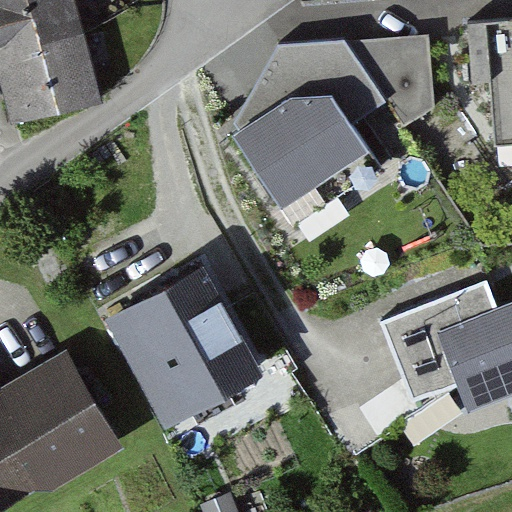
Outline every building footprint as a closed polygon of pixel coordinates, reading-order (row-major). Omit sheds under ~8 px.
[(88,0),(0,0),(0,124),(111,99),(88,0)] [(511,28),(486,31),(497,152),(511,150),(511,28)] [(430,105),(432,38),(378,36),(376,104),(430,105)] [(282,98),(236,135),(291,218),(376,155),(338,93),(282,98)] [(209,271),(114,314),(163,422),(258,379),(209,271)] [(463,283),(385,312),(413,388),(461,370),(471,395),(511,379),(511,294),(473,310),(463,283)] [(0,511),(9,511),(120,452),(68,358),(0,395),(0,511)]
